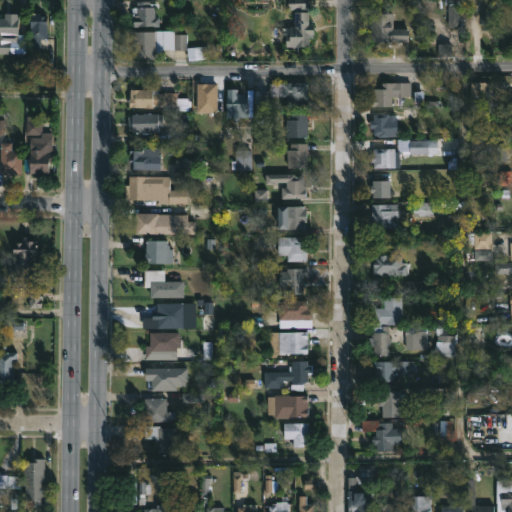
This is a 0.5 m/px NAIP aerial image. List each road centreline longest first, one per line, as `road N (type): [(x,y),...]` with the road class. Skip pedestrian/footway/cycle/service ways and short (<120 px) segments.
road 1 (secondary): [(75,0),(67,511)]
road 2 (residential): [(346,0),(339,511)]
road 3 (secondary): [(95,511),(100,0)]
road 4 (residential): [(511,68),(75,70)]
